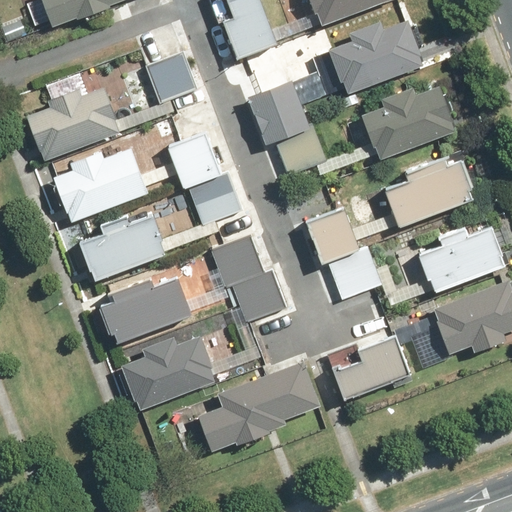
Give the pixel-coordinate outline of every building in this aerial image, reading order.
[(137,0),(50,0),(64,32),(137,0)] [(264,0),(222,0),(224,4),(234,0),(240,18),(225,23),(234,47),(240,45),(245,59),(281,46),(264,0)] [(316,0),(326,26),(397,0),(316,0)] [(363,40),(334,52),(353,98),(435,64),(416,19),(393,28),(390,20),(360,32),(363,40)] [(136,38),(160,105),(204,90),(180,22),(136,38)] [(330,160),(299,82),(256,99),(287,177),(330,160)] [(393,107),(365,119),(383,164),(465,130),(447,85),(423,95),(420,87),(390,99),(393,107)] [(87,89),(55,101),(58,110),(36,118),(52,160),(129,130),(113,88),(91,97),(87,89)] [(193,187),(205,222),(247,208),(235,172),(228,175),(213,131),(173,144),(188,188),(193,187)] [(63,177),(79,222),(156,195),(141,150),(112,160),(109,152),(82,162),(85,170),(63,177)] [(404,231),(486,196),(467,153),(414,176),(417,183),(388,195),(404,231)] [(333,262),(349,302),(384,287),(348,201),(304,219),(323,266),(333,262)] [(85,243),(100,284),(175,256),(161,217),(141,225),(137,216),(107,227),(110,234),(85,243)] [(511,267),(511,261),(500,228),(477,236),(473,226),(446,236),(450,247),(430,255),(444,293),(511,267)] [(253,236),(209,252),(216,271),(210,273),(217,292),(236,285),(244,306),(232,310),(238,328),(293,308),(279,269),(267,274),(253,236)] [(511,284),(508,277),(438,311),(460,357),(487,343),(493,355),(511,345),(511,284)] [(110,305),(124,345),(199,317),(186,280),(166,287),(163,280),(121,295),(123,300),(110,305)] [(369,359),(336,373),(349,406),(422,376),(404,333),(365,349),(369,359)] [(131,364),(147,408),(224,380),(207,337),(184,345),(181,336),(152,347),(155,356),(131,364)] [(292,419),(329,406),(314,363),(225,394),(229,407),(202,416),(217,459),(296,432),(292,419)]
